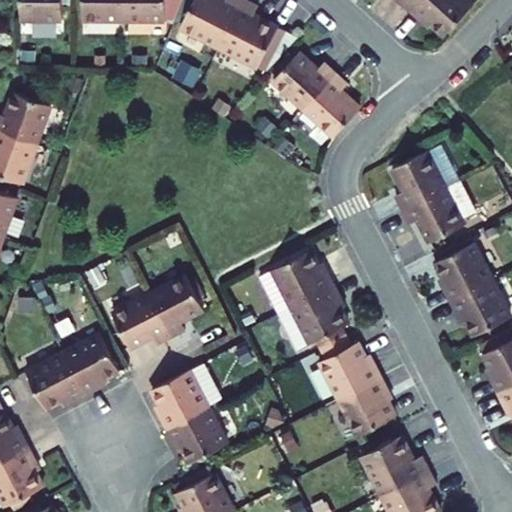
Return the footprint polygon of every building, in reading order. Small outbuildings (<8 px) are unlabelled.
[(13,0),(14,36),(55,35),(54,0),(13,0)] [(76,0),(77,35),(118,35),(118,0),(76,0)] [(118,0),(118,35),(165,35),(178,0),(118,0)] [(190,0),(173,32),(211,53),(236,7),(222,0),(219,0),(215,8),(200,0),(190,0)] [(382,9),(398,24),(420,0),(380,0),(386,5),(382,9)] [(413,30),(433,49),(464,16),(447,0),(420,0),(398,24),(409,34),(413,30)] [(251,15),(236,7),(211,53),(251,74),(271,37),(246,24),(251,15)] [(266,88),(296,116),(330,79),(316,67),(310,72),(294,57),(266,88)] [(330,79),(296,116),(327,143),(356,112),(337,95),(342,90),(330,79)] [(51,105),(15,92),(6,116),(0,113),(0,130),(37,144),(51,105)] [(0,174),(23,183),(37,144),(0,130),(0,174)] [(450,162),(434,170),(454,209),(469,202),(450,162)] [(454,209),(434,170),(398,187),(410,209),(400,214),(408,232),(454,209)] [(0,234),(4,236),(18,197),(0,190),(0,234)] [(454,209),(408,232),(416,246),(426,241),(437,264),(473,246),(454,209)] [(276,326),(292,318),(336,297),(328,280),(322,283),(311,262),(258,288),(276,326)] [(445,305),(453,320),(499,297),(482,263),(445,282),(454,300),(445,305)] [(150,293),(173,336),(186,329),(182,320),(205,309),(187,274),(150,293)] [(113,312),(131,347),(154,335),(159,343),(173,336),(150,293),(113,312)] [(342,308),(336,297),(292,318),(276,326),(296,362),(310,355),(316,366),(351,347),(348,340),(351,339),(337,311),(342,308)] [(511,336),(511,320),(499,297),(453,320),(461,336),(470,331),(481,352),(511,336)] [(100,387),(98,382),(106,378),(121,371),(102,333),(65,352),(87,395),(100,387)] [(351,347),(316,366),(340,412),(384,390),(376,375),(371,378),(361,357),(357,359),(351,347)] [(28,371),(47,409),(62,401),(70,397),(73,402),(87,395),(65,352),(28,371)] [(490,394),(498,409),(511,402),(511,357),(488,370),(498,389),(490,394)] [(160,403),(165,412),(160,414),(167,428),(209,406),(190,369),(153,389),(160,403)] [(98,382),(100,387),(109,383),(106,378),(98,382)] [(391,404),(384,390),(340,412),(360,450),(399,430),(387,407),(391,404)] [(62,401),(64,406),(73,402),(70,397),(62,401)] [(511,402),(498,409),(505,423),(511,419),(511,402)] [(155,405),(160,414),(165,412),(160,403),(155,405)] [(174,442),(179,439),(184,448),(191,462),(228,443),(209,406),(167,428),(174,442)] [(14,427),(6,413),(0,415),(0,462),(30,447),(23,433),(18,435),(14,427)] [(14,427),(18,435),(23,433),(18,424),(14,427)] [(174,442),(179,451),(184,448),(179,439),(174,442)] [(44,486),(37,471),(32,463),(37,460),(30,447),(0,462),(0,493),(6,506),(12,503),(15,510),(36,499),(32,492),(44,486)] [(368,473),(388,511),(435,486),(425,469),(417,474),(406,453),(368,473)] [(32,463),(37,471),(41,469),(37,460),(32,463)] [(185,506),(187,511),(229,511),(235,509),(216,471),(213,473),(208,465),(185,477),(190,485),(177,491),(185,506)] [(435,486),(388,511),(436,511),(434,506),(442,501),(435,486)] [(57,511),(53,504),(43,509),(40,503),(22,511),(57,511)]
